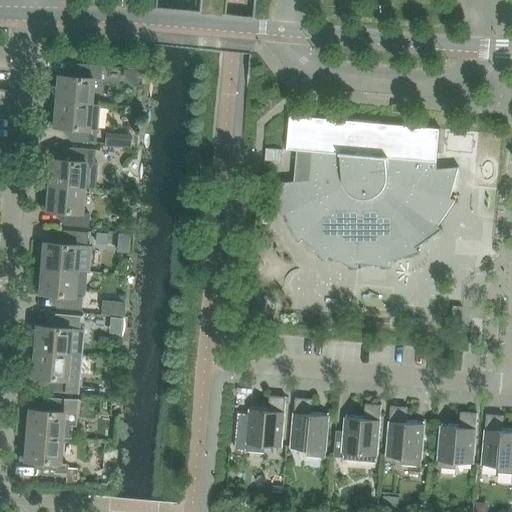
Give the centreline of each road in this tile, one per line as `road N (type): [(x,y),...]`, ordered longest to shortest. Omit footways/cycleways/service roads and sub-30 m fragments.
road 1 (tertiary): [(18,17),(511,46)]
road 2 (residential): [(251,369),(511,386)]
road 3 (residential): [(0,383),(13,174)]
road 4 (residential): [(13,174),(18,17)]
